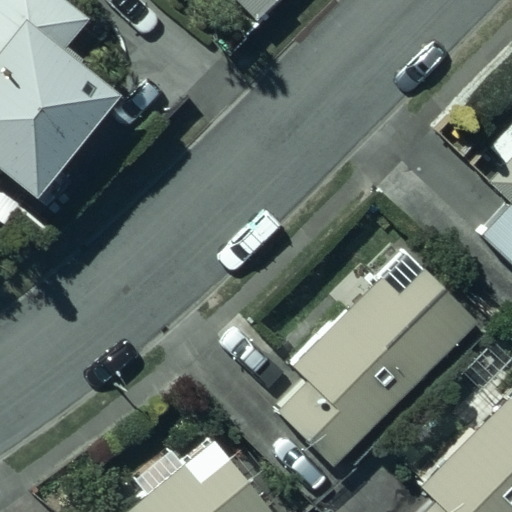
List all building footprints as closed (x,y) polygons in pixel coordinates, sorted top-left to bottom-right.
[(0,0),(0,183),(8,190),(90,88),(62,66),(70,56),(52,41),(72,16),(52,0),(0,0)] [(511,116),(506,111),(474,145),(490,159),(471,180),(495,201),(468,231),(511,270),(511,116)] [(263,405),(319,462),(463,319),(393,248),(370,270),(361,261),(327,295),(336,304),(278,362),(292,376),(263,405)] [(511,511),(511,375),(405,483),(413,491),(421,499),(407,511),(511,511)] [(257,511),(197,437),(169,459),(158,446),(120,477),(132,491),(106,511),(257,511)]
